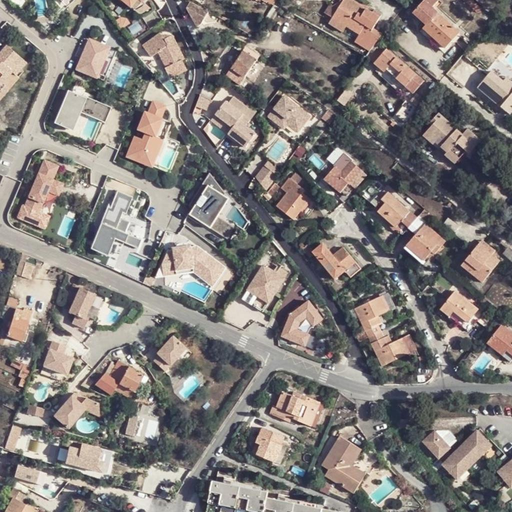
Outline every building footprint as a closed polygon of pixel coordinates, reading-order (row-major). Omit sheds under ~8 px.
[(60,0),(67,8),(76,0),(60,0)] [(123,0),(136,10),(144,0),(123,0)] [(424,0),(424,1),(433,8),(439,0),(424,0)] [(365,30),(372,34),(381,20),(373,14),(371,16),(345,1),(332,22),(346,31),(360,39),(365,30)] [(422,29),(423,29),(446,49),(460,33),(433,8),(424,1),(414,12),(427,24),(422,29)] [(209,12),(191,2),(187,9),(198,27),(202,25),(209,12)] [(153,27),(144,15),(130,26),(139,37),(153,27)] [(346,31),(332,22),(328,28),(342,37),(346,31)] [(446,49),(423,29),(419,33),(441,54),(446,49)] [(369,53),(380,39),(372,34),(365,30),(360,39),(356,45),(369,53)] [(184,60),(172,36),(164,40),(161,36),(160,34),(142,46),(151,58),(158,53),(162,59),(166,57),(169,55),(174,64),(171,66),(165,69),(170,79),(187,70),(182,61),(184,60)] [(246,42),(236,36),(233,42),(242,48),(246,42)] [(83,58),(78,70),(98,78),(100,73),(107,77),(118,52),(91,40),(87,51),(89,52),(85,59),(83,58)] [(15,75),(26,63),(7,45),(0,52),(0,83),(11,71),(15,75)] [(426,82),(382,46),(371,60),(387,74),(389,72),(417,93),(426,82)] [(257,61),(260,57),(246,47),(243,51),(257,61)] [(227,76),(241,85),(257,61),(243,51),(227,76)] [(100,73),(98,78),(105,82),(107,77),(100,73)] [(491,73),(477,89),(509,115),(511,111),(511,83),(506,78),(502,82),(491,73)] [(94,101),(69,91),(55,123),(70,130),(78,111),(82,103),(91,107),(87,116),(106,123),(112,108),(94,101)] [(346,91),(338,103),(345,107),(353,96),(346,91)] [(228,105),(225,103),(216,116),(232,130),(227,137),(233,143),(236,140),(245,148),(255,135),(246,127),(250,122),(244,116),(248,110),(233,98),(228,105)] [(267,120),(280,131),(286,123),(299,133),(309,119),(283,99),(267,120)] [(78,111),(87,116),(91,107),(82,103),(78,111)] [(161,120),(166,107),(154,103),(147,119),(144,117),(138,131),(147,134),(144,141),(137,138),(133,147),(132,146),(128,158),(139,162),(139,161),(147,165),(151,155),(155,156),(161,141),(155,138),(163,120),(161,120)] [(334,116),(328,112),(324,118),(330,122),(334,116)] [(426,135),(457,163),(464,155),(466,152),(469,154),(475,147),(462,136),(440,115),(433,122),(435,124),(426,135)] [(321,133),(328,124),(321,119),(314,128),(321,133)] [(171,124),(163,120),(155,138),(161,141),(155,156),(151,155),(147,165),(154,167),(171,124)] [(280,131),(283,133),(287,128),(297,136),(299,133),(286,123),(280,131)] [(462,136),(475,147),(481,140),(468,130),(462,136)] [(455,166),(457,163),(426,135),(424,138),(455,166)] [(160,165),(171,169),(180,141),(168,138),(160,165)] [(469,154),(467,157),(470,160),(478,150),(475,147),(469,154)] [(59,165),(44,160),(25,206),(31,208),(35,199),(43,202),(48,191),(59,195),(64,183),(53,179),(59,165)] [(345,163),(335,173),(339,176),(348,165),(345,163)] [(255,177),(266,191),(273,185),(278,179),(280,176),(270,164),(255,177)] [(341,194),(342,193),(349,185),(358,174),(348,165),(339,176),(335,173),(332,171),(324,180),(341,194)] [(209,220),(205,226),(226,240),(233,229),(212,215),(225,195),(209,176),(189,207),(209,220)] [(287,194),(276,207),(293,221),(310,201),(303,196),(306,192),(289,179),(281,189),(287,194)] [(135,195),(137,188),(128,185),(126,193),(135,195)] [(266,191),(263,194),(271,200),(279,189),(273,185),(266,191)] [(349,185),(342,193),(346,197),(354,189),(349,185)] [(108,207),(91,246),(107,253),(113,239),(137,249),(141,241),(124,233),(129,222),(120,218),(122,213),(125,214),(132,198),(117,191),(110,208),(108,207)] [(378,210),(405,234),(407,231),(416,221),(418,218),(389,192),(382,198),(386,202),(378,210)] [(39,211),(43,202),(35,199),(31,208),(39,211)] [(416,221),(407,231),(414,237),(422,227),(416,221)] [(422,227),(414,237),(406,247),(423,262),(436,247),(439,250),(446,241),(425,224),(422,227)] [(491,253),(495,248),(483,239),(481,242),(490,249),(489,251),(491,253)] [(485,259),(491,253),(489,251),(490,249),(481,242),(474,251),(485,259)] [(106,256),(107,253),(91,246),(90,249),(106,256)] [(178,275),(194,273),(212,286),(217,280),(225,269),(197,248),(191,249),(190,247),(172,249),(173,252),(167,252),(162,266),(163,277),(178,274),(178,275)] [(326,248),(316,256),(334,280),(348,269),(353,276),(361,270),(343,249),(333,256),(326,248)] [(503,255),(511,263),(511,253),(508,250),(503,255)] [(495,268),(485,259),(474,251),(465,263),(486,280),(495,268)] [(20,276),(26,254),(21,252),(13,273),(15,274),(20,276)] [(493,254),(491,253),(485,259),(495,268),(501,261),(493,254)] [(29,280),(38,258),(26,254),(20,276),(29,280)] [(486,280),(465,263),(462,267),(483,284),(486,280)] [(240,299),(250,306),(256,297),(267,304),(283,279),(274,274),(262,266),(240,299)] [(277,268),(274,274),(283,279),(286,274),(277,268)] [(94,295),(72,285),(65,298),(73,302),(68,313),(74,316),(71,324),(83,329),(87,319),(84,317),(94,295)] [(454,291),(440,310),(468,332),(482,314),(454,291)] [(355,310),(368,339),(381,333),(375,320),(390,312),(382,296),(355,310)] [(256,297),(250,306),(261,313),(267,304),(256,297)] [(304,347),(308,336),(295,331),(299,322),(305,318),(312,327),(322,320),(308,302),(289,316),(280,337),(304,347)] [(5,336),(21,342),(31,312),(22,309),(21,312),(14,310),(5,336)] [(488,343),(503,355),(507,350),(511,354),(511,332),(502,325),(488,343)] [(381,333),(368,339),(373,348),(382,368),(410,355),(403,339),(387,346),(381,333)] [(152,359),(163,369),(185,347),(172,334),(156,351),(158,353),(152,359)] [(368,339),(358,344),(362,353),(373,348),(368,339)] [(64,375),(69,358),(60,355),(62,346),(48,342),(40,367),(64,375)] [(511,354),(507,350),(503,355),(509,360),(511,356),(511,354)] [(109,392),(114,390),(128,367),(119,361),(109,379),(105,376),(95,386),(109,392)] [(20,372),(29,376),(32,367),(23,364),(20,372)] [(64,375),(40,367),(38,375),(59,382),(64,375)] [(128,367),(114,390),(129,399),(134,391),(139,394),(148,379),(143,375),(128,367)] [(281,413),(287,415),(286,418),(299,424),(310,400),(296,394),(285,389),(284,393),(277,390),(273,401),(266,398),(261,409),(280,417),(281,413)] [(70,396),(52,416),(67,429),(83,410),(84,409),(79,405),(74,400),(70,396)] [(84,409),(83,410),(98,416),(97,404),(84,398),(79,405),(84,409)] [(317,403),(310,400),(299,424),(307,427),(317,403)] [(43,408),(28,404),(26,413),(41,417),(43,408)] [(126,415),(124,435),(134,435),(136,416),(126,415)] [(14,423),(5,448),(13,451),(22,426),(14,423)] [(267,460),(275,442),(278,435),(256,425),(247,444),(256,448),(253,454),(267,460)] [(446,465),(451,461),(443,451),(448,446),(458,439),(448,427),(435,427),(423,436),(446,465)] [(347,493),(354,482),(341,473),(347,462),(356,448),(333,433),(323,450),(331,455),(318,475),(347,493)] [(50,436),(43,434),(41,441),(47,443),(50,436)] [(483,434),(456,456),(451,461),(446,465),(458,480),(495,449),(483,434)] [(284,446),(275,442),(267,460),(276,464),(284,446)] [(67,449),(66,451),(64,465),(108,474),(112,457),(100,455),(101,449),(83,444),(80,452),(67,449)] [(256,448),(247,444),(245,451),(253,454),(256,448)] [(451,461),(456,456),(448,446),(443,451),(451,461)] [(316,462),(318,475),(331,455),(323,450),(316,462)] [(511,481),(511,461),(502,469),(511,481)] [(341,473),(354,482),(360,471),(347,462),(341,473)] [(343,511),(344,511),(261,496),(262,489),(206,479),(199,511),(343,511)] [(32,511),(34,510),(17,501),(22,493),(9,486),(4,495),(8,496),(0,511),(32,511)]
